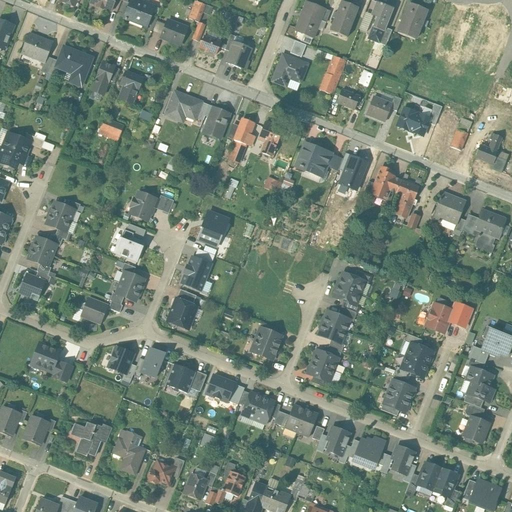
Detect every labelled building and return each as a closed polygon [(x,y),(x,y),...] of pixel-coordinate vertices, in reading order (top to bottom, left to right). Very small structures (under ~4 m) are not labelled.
[(91,0),(91,2),(98,5),(98,7),(102,8),(103,7),(111,10),(114,0),(91,0)] [(155,7),(136,0),(130,0),(126,9),(132,11),(128,20),(147,28),(155,7)] [(205,5),(196,1),(189,18),(198,22),(205,5)] [(358,8),(341,1),(336,14),(334,13),(331,18),(334,19),(329,31),(347,38),(358,8)] [(325,9),(306,2),(295,32),(296,30),(313,36),(312,38),(313,39),(320,20),(325,9)] [(393,9),(376,2),(372,11),(378,13),(373,27),(383,31),(384,32),(386,28),(393,9)] [(426,10),(409,3),(404,15),(401,14),(399,19),(402,21),(397,33),(415,40),(426,10)] [(325,9),(320,20),(326,23),(331,11),(325,9)] [(14,26),(0,20),(0,48),(4,50),(14,26)] [(187,29),(167,21),(161,37),(181,45),(187,29)] [(205,25),(198,23),(192,39),(198,42),(205,25)] [(392,30),(386,28),(384,32),(383,31),(380,39),(387,41),(392,30)] [(52,43),(29,34),(21,54),(44,63),(47,57),(52,43)] [(231,35),(225,50),(230,52),(234,42),(234,43),(236,37),(231,35)] [(221,43),(204,36),(199,48),(216,55),(221,43)] [(306,45),(295,40),(290,53),(301,57),(306,45)] [(234,43),(234,42),(230,52),(226,63),(243,70),(250,52),(243,49),(241,45),(234,43)] [(92,59),(64,48),(58,61),(56,67),(57,67),(73,74),(70,82),(81,86),(92,59)] [(307,64),(282,55),(272,81),(285,86),(288,78),(300,82),(307,64)] [(333,56),(320,91),(329,95),(343,60),(333,56)] [(47,57),(44,63),(40,72),(47,74),(47,73),(53,59),(47,57)] [(58,61),(53,59),(47,73),(53,75),(57,67),(56,67),(58,61)] [(114,68),(103,63),(92,91),(103,95),(108,82),(114,68)] [(119,70),(114,68),(108,82),(114,84),(119,70)] [(142,80),(125,72),(120,85),(123,86),(121,92),(123,93),(120,100),(131,105),(137,92),(138,92),(142,80)] [(491,97),(511,105),(511,89),(497,83),(491,97)] [(359,97),(342,91),(339,96),(337,95),(336,98),(338,99),(337,102),(354,109),(359,97)] [(201,103),(174,92),(164,116),(176,121),(178,114),(194,120),(195,118),(201,103)] [(391,104),(373,97),(366,114),(385,121),(390,109),(391,105),(391,104)] [(401,100),(394,97),(391,104),(391,105),(390,109),(396,112),(401,100)] [(201,103),(195,118),(203,121),(205,116),(209,106),(201,103)] [(229,114),(213,107),(208,118),(202,133),(219,140),(225,124),(229,114)] [(421,116),(404,109),(397,126),(422,136),(427,124),(429,119),(428,118),(427,122),(420,119),(421,116)] [(142,110),(139,117),(149,121),(152,115),(142,110)] [(439,114),(431,111),(428,118),(429,119),(427,124),(434,126),(439,114)] [(235,116),(229,114),(225,124),(231,126),(235,116)] [(123,127),(104,119),(100,129),(119,137),(123,127)] [(242,119),(233,141),(235,142),(245,145),(254,123),(242,119)] [(461,119),(450,147),(461,151),(472,123),(461,119)] [(267,129),(263,127),(258,139),(265,142),(261,153),(271,156),(275,145),(276,146),(282,129),(269,124),(267,129)] [(25,140),(8,134),(3,147),(26,156),(30,145),(31,143),(25,140)] [(44,141),(27,135),(25,140),(31,143),(30,145),(41,149),(44,141)] [(491,141),(488,149),(479,146),(475,157),(492,164),(490,169),(501,173),(506,161),(495,157),(498,151),(502,139),(491,135),(489,140),(491,141)] [(238,162),(245,145),(235,142),(229,159),(238,162)] [(331,154),(304,144),(295,168),(322,178),(326,166),(331,155),(331,154)] [(3,147),(0,153),(0,163),(14,169),(17,162),(22,165),(26,156),(3,147)] [(495,157),(506,161),(508,155),(498,151),(495,157)] [(368,163),(345,154),(339,169),(343,171),(337,185),(357,192),(368,163)] [(331,155),(326,166),(333,169),(337,158),(331,155)] [(396,194),(401,181),(401,180),(395,178),(395,176),(391,174),(392,171),(380,166),(373,184),(369,195),(374,197),(382,200),(383,197),(387,199),(390,191),(396,194)] [(274,191),(278,181),(267,177),(263,186),(274,191)] [(0,179),(0,201),(1,202),(8,183),(0,179)] [(230,179),(225,191),(232,194),(238,182),(230,179)] [(419,188),(401,181),(396,194),(403,196),(395,215),(405,219),(411,205),(415,206),(417,201),(414,200),(419,188)] [(369,195),(373,184),(368,182),(363,197),(373,201),(374,197),(369,195)] [(155,199),(139,193),(136,200),(133,199),(130,207),(133,208),(130,215),(135,217),(137,221),(141,219),(147,221),(155,199)] [(465,203),(442,194),(431,221),(432,221),(435,214),(445,218),(456,223),(457,223),(459,219),(465,203)] [(173,201),(160,196),(155,209),(168,214),(173,201)] [(80,205),(69,201),(66,207),(75,211),(77,212),(80,205)] [(66,207),(54,203),(50,214),(70,222),(75,211),(66,207)] [(232,218),(207,208),(193,241),(219,252),(232,218)] [(507,220),(482,210),(478,220),(472,235),(477,237),(476,242),(483,245),(481,249),(491,254),(494,246),(492,245),(495,239),(499,240),(507,220)] [(414,230),(420,217),(411,213),(406,227),(414,230)] [(3,216),(0,214),(0,229),(6,232),(11,219),(3,216)] [(70,222),(50,214),(45,225),(57,230),(66,233),(66,232),(70,222)] [(432,221),(431,221),(428,229),(439,234),(445,218),(435,214),(432,221)] [(468,215),(465,221),(461,231),(472,235),(478,220),(468,215)] [(459,219),(457,223),(456,223),(453,230),(461,233),(461,231),(465,221),(459,219)] [(141,242),(146,231),(129,224),(125,236),(121,234),(114,253),(136,262),(143,243),(141,242)] [(66,233),(57,230),(55,236),(62,239),(66,241),(69,234),(66,232),(66,233)] [(62,239),(55,236),(51,235),(48,242),(57,246),(59,247),(62,239)] [(48,242),(36,237),(32,249),(52,257),(57,246),(48,242)] [(52,257),(32,249),(27,260),(39,264),(48,268),(48,267),(52,257)] [(185,274),(181,283),(200,291),(214,257),(198,250),(194,258),(192,258),(188,267),(187,267),(184,274),(185,274)] [(48,268),(39,264),(37,272),(38,272),(48,276),(51,268),(48,267),(48,268)] [(135,268),(124,264),(121,271),(124,272),(132,275),(135,268)] [(371,277),(356,271),(353,278),(365,282),(364,283),(368,284),(371,277)] [(48,276),(38,272),(35,278),(45,282),(45,283),(48,284),(51,278),(48,276)] [(132,275),(124,272),(120,283),(140,291),(144,280),(132,275)] [(353,278),(342,273),(337,285),(360,294),(364,283),(365,282),(353,278)] [(35,278),(26,275),(18,293),(30,298),(32,294),(39,297),(45,283),(45,282),(35,278)] [(140,291),(120,283),(115,294),(124,298),(136,302),(140,291)] [(360,294),(337,285),(333,297),(344,302),(355,306),(360,294)] [(196,296),(180,290),(176,299),(192,306),(196,296)] [(124,298),(115,294),(113,293),(109,301),(111,301),(121,305),(124,298)] [(107,306),(88,299),(86,304),(84,304),(82,305),(81,308),(82,310),(83,311),(81,317),(100,324),(107,306)] [(176,299),(168,319),(179,324),(181,327),(186,329),(189,328),(191,323),(189,319),(190,317),(192,316),(195,308),(194,306),(192,306),(176,299)] [(121,305),(111,301),(108,309),(119,313),(122,306),(121,305)] [(355,306),(344,302),(341,308),(343,309),(356,314),(359,307),(355,306)] [(452,311),(434,304),(431,312),(429,311),(426,318),(428,319),(425,327),(444,334),(448,322),(452,311)] [(356,314),(343,309),(340,316),(349,320),(349,321),(353,322),(356,314)] [(340,316),(327,311),(322,323),(345,332),(349,321),(349,320),(340,316)] [(459,314),(452,311),(448,322),(455,324),(459,314)] [(345,332),(322,323),(318,336),(331,341),(340,344),(345,332)] [(282,337),(259,328),(255,340),(277,349),(277,348),(279,343),(279,344),(280,343),(279,343),(282,337)] [(474,347),(470,359),(484,365),(488,366),(491,356),(501,360),(502,357),(510,360),(511,354),(511,336),(492,329),(484,350),(474,347)] [(469,332),(466,343),(470,344),(474,334),(469,332)] [(423,340),(408,335),(405,342),(410,344),(411,343),(420,347),(423,340)] [(277,349),(255,340),(250,352),(272,361),(275,355),(275,354),(277,349)] [(340,344),(331,341),(328,348),(341,353),(344,345),(340,344)] [(420,347),(411,343),(410,344),(406,356),(428,365),(433,352),(420,347)] [(60,352),(39,344),(31,364),(52,373),(52,372),(55,374),(59,365),(55,364),(60,352)] [(125,350),(115,346),(106,368),(124,376),(126,376),(131,365),(135,354),(125,350)] [(328,348),(325,347),(322,353),(339,359),(341,353),(328,348)] [(140,358),(136,367),(133,375),(139,378),(141,374),(155,379),(165,354),(149,348),(144,360),(140,358)] [(322,353),(316,350),(311,362),(334,371),(339,359),(322,353)] [(428,365),(406,356),(400,369),(411,374),(423,378),(428,365)] [(484,365),(470,359),(467,366),(470,368),(470,367),(482,372),(484,365)] [(334,371),(311,362),(307,374),(313,377),(328,383),(329,383),(334,371)] [(72,368),(60,363),(59,365),(55,374),(54,378),(66,383),(72,368)] [(124,376),(122,381),(130,383),(133,375),(136,367),(131,365),(126,376),(124,376)] [(191,370),(179,365),(178,367),(174,365),(166,385),(187,394),(189,388),(195,373),(194,373),(191,372),(191,370)] [(411,374),(400,369),(397,367),(394,374),(394,375),(409,380),(411,374)] [(482,372),(470,367),(470,368),(465,380),(471,383),(471,382),(488,389),(488,388),(493,376),(482,372)] [(206,376),(195,371),(194,373),(195,373),(189,388),(200,392),(206,376)] [(409,380),(394,375),(392,380),(408,386),(410,381),(409,380)] [(234,385),(213,376),(206,394),(227,402),(234,385)] [(328,383),(313,377),(311,382),(326,388),(328,383)] [(408,386),(392,380),(387,392),(410,401),(414,389),(408,386)] [(488,389),(471,382),(471,383),(466,394),(483,401),(489,403),(494,390),(488,388),(488,389)] [(250,394),(243,391),(238,403),(245,406),(250,394)] [(410,401),(387,392),(382,404),(399,411),(405,413),(410,401)] [(262,398),(250,393),(250,394),(245,406),(241,415),(253,420),(262,398)] [(483,401),(466,394),(463,402),(468,404),(480,408),(483,401)] [(274,402),(262,398),(253,420),(265,425),(274,403),(274,402)] [(280,406),(274,403),(269,416),(275,419),(278,411),(280,406)] [(399,411),(382,404),(380,410),(396,416),(399,411)] [(480,408),(468,404),(465,412),(466,415),(470,417),(471,416),(480,420),(484,410),(480,408)] [(305,410),(293,405),(284,428),(296,433),(305,410)] [(19,414),(3,408),(0,415),(0,432),(11,437),(17,422),(20,414),(19,414)] [(27,413),(21,410),(19,414),(20,414),(17,422),(22,424),(27,413)] [(317,415),(305,410),(296,433),(309,437),(317,415)] [(286,415),(278,411),(275,419),(273,424),(281,427),(286,415)] [(480,420),(471,416),(470,417),(462,437),(465,438),(464,439),(466,441),(469,443),(472,442),(472,441),(481,444),(489,424),(480,420)] [(48,423),(32,417),(23,439),(40,446),(46,431),(49,423),(48,423)] [(56,422),(50,420),(48,423),(49,423),(46,431),(51,433),(56,422)] [(96,426),(88,423),(85,429),(75,424),(72,432),(73,432),(72,435),(81,439),(76,453),(86,457),(87,454),(94,457),(100,441),(105,429),(102,428),(96,425),(96,426)] [(112,428),(103,425),(102,428),(105,429),(100,441),(106,444),(112,428)] [(324,430),(316,426),(311,439),(319,442),(324,430)] [(350,434),(332,427),(328,437),(327,440),(331,442),(327,451),(340,456),(341,457),(345,445),(350,434)] [(292,437),(294,432),(287,429),(285,434),(292,437)] [(142,438),(127,432),(126,432),(123,441),(119,439),(113,454),(114,451),(125,456),(120,470),(135,476),(145,450),(146,451),(146,450),(145,450),(138,447),(142,438)] [(205,434),(201,446),(209,449),(213,437),(205,434)] [(328,437),(322,435),(316,450),(322,453),(324,450),(323,450),(327,440),(328,437)] [(385,442),(374,438),(372,443),(361,439),(359,442),(353,459),(352,461),(363,465),(365,460),(377,464),(381,453),(385,442)] [(351,447),(347,457),(353,459),(359,442),(354,440),(351,447)] [(351,447),(345,445),(341,457),(340,456),(338,462),(344,464),(347,457),(351,447)] [(414,454),(397,447),(388,469),(405,475),(405,476),(410,464),(414,454)] [(381,453),(377,464),(382,466),(387,455),(381,453)] [(387,455),(382,466),(380,472),(386,474),(388,469),(392,457),(387,455)] [(184,462),(176,458),(172,468),(174,469),(171,476),(178,479),(184,462)] [(165,465),(158,462),(154,471),(150,473),(148,478),(150,482),(155,484),(159,482),(168,485),(171,476),(174,469),(172,468),(169,463),(165,465)] [(432,492),(442,468),(425,462),(419,477),(416,486),(417,486),(432,492)] [(410,464),(405,476),(405,475),(403,481),(405,481),(409,483),(413,475),(416,467),(410,464)] [(213,465),(211,472),(217,475),(219,467),(213,465)] [(458,475),(442,468),(432,492),(448,498),(449,499),(452,490),(458,475)] [(245,477),(230,471),(223,490),(221,490),(221,491),(219,490),(217,494),(214,503),(220,505),(226,493),(237,497),(245,477)] [(216,475),(210,472),(207,480),(205,486),(211,488),(216,475)] [(15,479),(0,473),(0,502),(5,504),(11,488),(12,487),(15,479)] [(207,480),(192,474),(184,494),(199,500),(205,486),(207,480)] [(417,486),(416,486),(419,477),(413,475),(409,483),(406,491),(414,494),(417,486)] [(292,488),(300,491),(304,479),(297,477),(292,488)] [(270,479),(267,488),(274,491),(278,482),(270,479)] [(469,480),(462,499),(469,502),(469,501),(469,500),(476,483),(469,480)] [(477,481),(476,483),(469,500),(469,501),(488,508),(486,511),(488,511),(493,511),(501,490),(477,481)] [(266,488),(256,484),(245,511),(246,511),(259,511),(261,507),(259,506),(266,488)] [(310,487),(302,484),(296,501),(303,504),(304,500),(308,490),(310,487)] [(267,488),(266,488),(259,506),(261,507),(274,511),(283,511),(289,500),(290,497),(289,497),(274,491),(267,488)] [(290,497),(289,500),(295,502),(300,491),(292,488),(289,497),(290,497)] [(315,493),(308,490),(304,500),(311,503),(315,493)] [(449,499),(448,498),(445,506),(452,509),(459,493),(452,490),(449,499)] [(210,492),(205,504),(212,507),(214,503),(217,494),(210,492)] [(65,511),(70,500),(64,498),(60,507),(58,511),(65,511)] [(94,511),(97,506),(80,499),(78,503),(75,511),(94,511)] [(58,511),(60,507),(42,500),(37,511),(58,511)] [(75,511),(78,503),(70,500),(65,511),(75,511)] [(387,511),(397,511),(400,506),(391,503),(387,511)]
